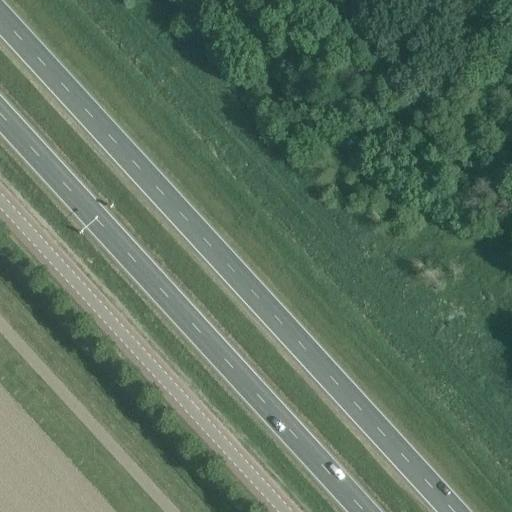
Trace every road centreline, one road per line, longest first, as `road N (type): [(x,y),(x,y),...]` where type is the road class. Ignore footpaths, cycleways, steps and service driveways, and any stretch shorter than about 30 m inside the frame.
road 1 (trunk): [(453,511),(0,16)]
road 2 (trunk): [(0,114),(363,511)]
road 3 (unclassified): [(0,207),(279,511)]
